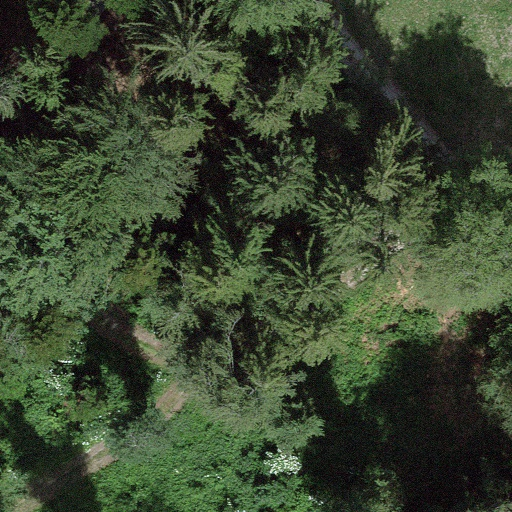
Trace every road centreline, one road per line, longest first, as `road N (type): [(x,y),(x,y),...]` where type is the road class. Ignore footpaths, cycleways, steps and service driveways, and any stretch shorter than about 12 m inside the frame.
road 1 (track): [(465,180),(339,304),(11,511)]
road 2 (track): [(310,0),(465,180),(511,220)]
